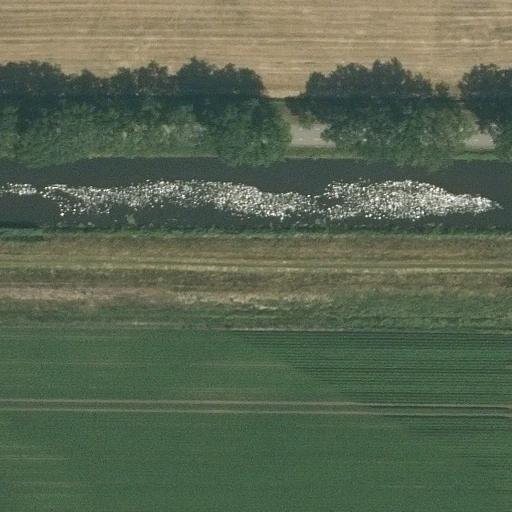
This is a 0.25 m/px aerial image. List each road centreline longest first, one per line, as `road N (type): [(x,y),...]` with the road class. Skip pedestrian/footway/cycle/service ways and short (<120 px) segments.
road 1 (track): [(511,264),(0,253)]
road 2 (unclassified): [(511,138),(0,134)]
